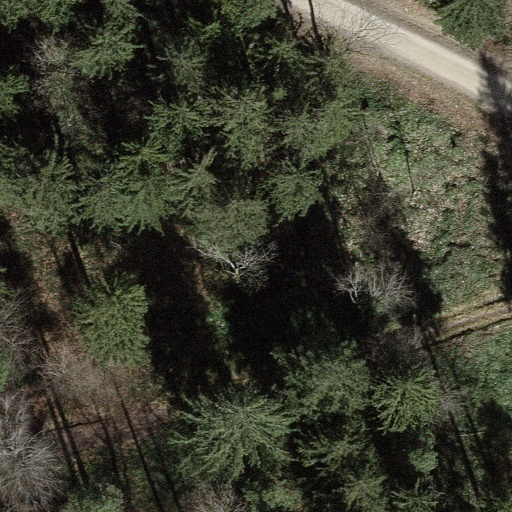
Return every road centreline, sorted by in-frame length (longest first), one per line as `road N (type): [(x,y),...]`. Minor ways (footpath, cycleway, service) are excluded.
road 1 (track): [(511,301),(0,463)]
road 2 (track): [(511,104),(309,0)]
